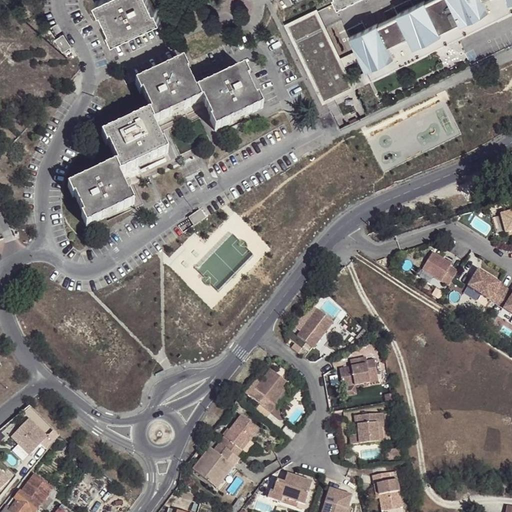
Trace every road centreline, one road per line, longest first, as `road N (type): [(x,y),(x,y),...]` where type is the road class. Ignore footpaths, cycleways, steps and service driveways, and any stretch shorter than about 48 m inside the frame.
road 1 (unclassified): [(511,143),(342,228),(219,378)]
road 2 (unknown): [(475,499),(444,501),(429,484),(400,347),(358,267),(363,244)]
